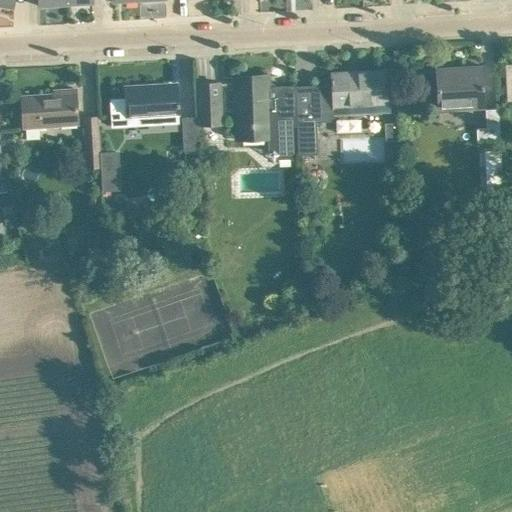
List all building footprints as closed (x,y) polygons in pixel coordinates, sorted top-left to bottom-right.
[(482,66),(436,68),(435,68),(437,108),(477,106),(476,89),(484,89),(482,66)] [(310,88),(296,88),(297,126),(298,154),(317,154),(316,121),(331,121),(331,116),(389,112),(386,71),(332,74),(332,79),(330,79),(331,84),(332,84),(332,86),(310,87),(310,88)] [(293,126),(297,126),(296,88),(295,86),(268,87),(267,75),(234,77),(236,138),(267,137),(267,149),(271,152),(273,150),(279,154),(276,156),(279,159),(294,159),(293,126)] [(178,107),(179,106),(179,102),(178,102),(177,83),(155,84),(125,86),(126,98),(111,99),(113,127),(179,123),(178,107)] [(222,124),(221,104),(220,84),(198,85),(199,125),(222,124)] [(78,124),(77,109),(75,89),(58,90),(59,94),(22,97),(24,128),(78,124)] [(485,109),(487,129),(475,129),(476,141),(500,140),(498,108),(485,109)] [(97,117),(83,117),(86,168),(99,168),(97,117)] [(198,117),(183,117),(185,149),(200,148),(198,117)] [(500,150),(485,151),(486,186),(502,185),(500,150)] [(118,151),(99,152),(101,191),(120,190),(118,151)] [(197,158),(188,158),(188,168),(197,167),(197,158)] [(0,192),(0,202),(1,207),(11,205),(8,191),(0,192)] [(15,220),(8,221),(10,229),(17,227),(15,220)]
